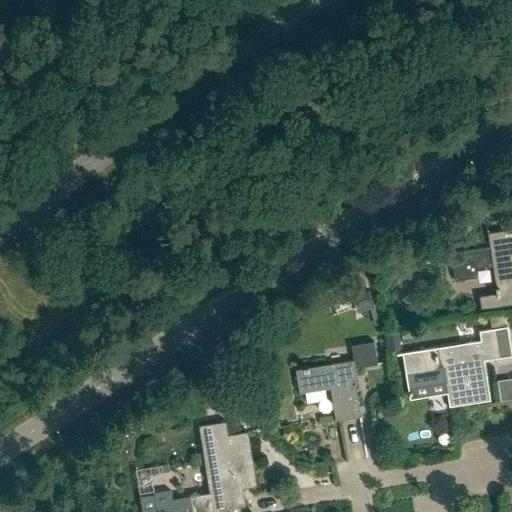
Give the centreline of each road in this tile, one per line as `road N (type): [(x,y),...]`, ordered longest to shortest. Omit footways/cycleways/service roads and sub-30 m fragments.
road 1 (tertiary): [(0,454),(511,121)]
road 2 (tertiary): [(316,0),(0,230)]
